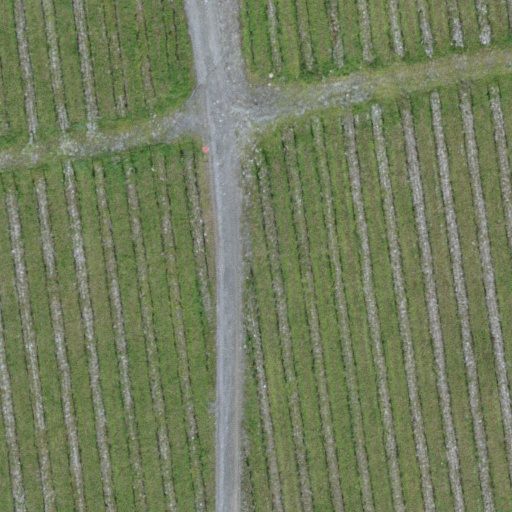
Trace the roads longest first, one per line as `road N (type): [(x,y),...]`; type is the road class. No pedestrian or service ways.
road 1 (track): [(227,511),(227,181),(204,0)]
road 2 (track): [(218,113),(511,60)]
